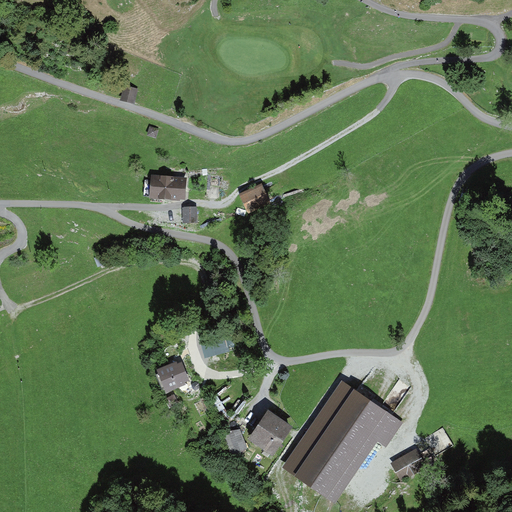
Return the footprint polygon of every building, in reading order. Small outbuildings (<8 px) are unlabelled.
[(120,103),(134,106),(138,90),(123,86),(120,103)] [(159,130),(149,127),(146,137),(156,140),(159,130)] [(184,182),(153,179),(151,199),(183,201),(184,182)] [(261,185),(238,196),(247,215),(270,204),(261,185)] [(197,208),(182,208),(183,225),(197,225),(197,208)] [(177,361),(176,359),(157,366),(166,390),(185,382),(185,380),(189,379),(182,359),(177,361)] [(405,420),(341,378),(283,465),(336,500),(376,440),(386,447),(405,420)] [(179,401),(174,393),(166,398),(170,406),(179,401)] [(267,407),(266,410),(248,436),(273,453),(292,424),(267,407)] [(242,432),(225,434),(228,457),(246,455),(242,432)] [(427,466),(416,447),(391,462),(402,480),(427,466)]
